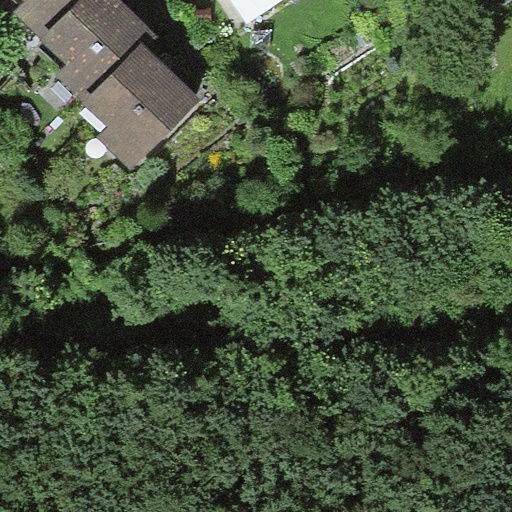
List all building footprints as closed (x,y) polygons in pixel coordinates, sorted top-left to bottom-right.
[(24,0),(54,26),(76,0),(24,0)] [(127,3),(123,0),(76,0),(54,26),(41,41),(70,67),(59,79),(83,99),(140,39),(152,25),(127,3)] [(221,0),(241,29),(282,0),(221,0)] [(466,0),(481,19),(507,0),(466,0)] [(175,70),(140,39),(83,99),(75,108),(138,163),(201,92),(175,70)]
